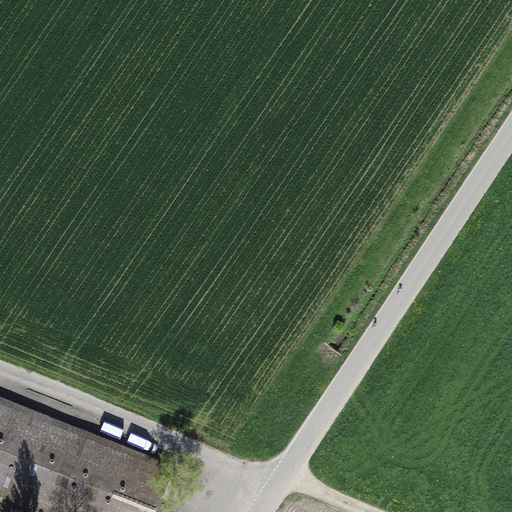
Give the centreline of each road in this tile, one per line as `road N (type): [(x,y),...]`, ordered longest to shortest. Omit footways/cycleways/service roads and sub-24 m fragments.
road 1 (tertiary): [(511,127),(252,511)]
road 2 (track): [(0,366),(276,475)]
